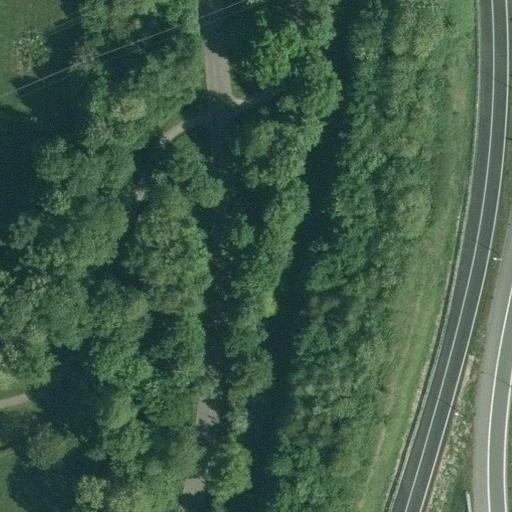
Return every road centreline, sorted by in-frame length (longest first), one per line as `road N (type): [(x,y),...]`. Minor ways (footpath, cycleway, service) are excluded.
road 1 (motorway): [(498,0),(490,204),(411,511)]
road 2 (unclassified): [(190,511),(221,300),(220,111),(209,0)]
road 3 (motorway): [(511,329),(498,421),(497,511)]
